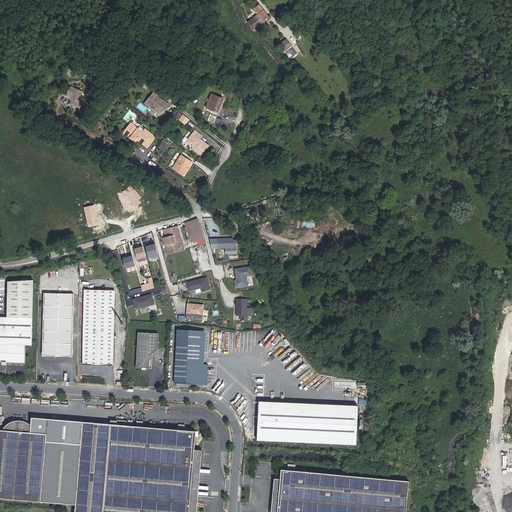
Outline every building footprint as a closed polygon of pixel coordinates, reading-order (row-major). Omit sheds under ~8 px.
[(260,5),(249,13),(253,19),(249,22),(254,29),(269,17),(260,5)] [(253,19),(249,13),(245,16),(249,22),(253,19)] [(292,46),(286,39),(279,45),(284,52),(292,46)] [(80,90),(71,86),(68,95),(71,96),(73,101),(74,102),(75,103),(74,105),(76,110),(84,113),(88,104),(84,102),(81,97),(79,95),(78,94),(80,90)] [(155,92),(146,102),(159,113),(165,107),(166,108),(169,104),(155,92)] [(218,112),(223,99),(212,95),(207,107),(218,112)] [(122,104),(117,100),(114,105),(119,108),(122,104)] [(150,111),(157,117),(159,115),(152,109),(150,111)] [(190,119),(183,114),(179,119),(185,125),(190,119)] [(124,132),(131,137),(133,135),(138,139),(148,147),(156,137),(146,129),(143,132),(132,122),(124,132)] [(194,131),(192,134),(193,135),(189,140),(193,148),(192,150),(202,157),(209,146),(200,139),(202,136),(194,131)] [(193,135),(192,134),(185,144),(190,146),(193,148),(189,140),(193,135)] [(189,168),(193,163),(182,156),(173,168),(184,176),(187,172),(186,172),(187,170),(189,167),(189,168)] [(246,211),(250,219),(256,217),(252,208),(246,211)] [(204,233),(199,217),(185,222),(186,225),(191,242),(204,238),(205,241),(228,233),(225,226),(222,227),(221,227),(219,227),(219,228),(204,233)] [(166,237),(170,254),(184,250),(178,227),(164,231),(166,237)] [(237,238),(217,238),(216,248),(237,248),(237,238)] [(148,256),(151,256),(152,260),(158,258),(154,243),(145,245),(148,256)] [(133,248),(138,263),(147,261),(142,245),(133,248)] [(132,255),(122,257),(125,268),(134,265),(132,255)] [(235,287),(248,286),(247,276),(252,275),(251,266),(235,267),(236,278),(234,279),(235,287)] [(201,288),(201,291),(211,289),(208,276),(187,280),(189,290),(201,288)] [(141,284),(143,291),(155,287),(152,277),(148,278),(149,282),(141,284)] [(0,362),(25,363),(26,345),(33,345),(33,317),(35,280),(7,278),(6,316),(0,316),(0,362)] [(116,364),(114,290),(84,291),(84,364),(116,364)] [(75,357),(74,293),(43,294),(43,357),(75,357)] [(152,293),(133,298),(136,309),(155,304),(152,293)] [(240,315),(240,320),(248,320),(249,315),(252,315),(252,307),(247,307),(247,298),(236,298),(236,315),(240,315)] [(187,302),(186,318),(203,319),(204,304),(187,302)] [(201,330),(179,329),(175,379),(206,382),(207,364),(202,364),(199,363),(201,336),(204,336),(204,333),(201,333),(201,330)] [(159,333),(138,332),(136,368),(151,369),(152,354),(158,349),(159,333)] [(359,405),(260,401),(258,439),(358,443),(359,405)] [(10,430),(0,429),(0,498),(42,503),(50,435),(33,433),(34,425),(33,424),(31,422),(28,421),(25,420),(21,419),(18,419),(15,420),(13,421),(11,422),(11,423),(10,430)] [(194,503),(197,469),(203,469),(204,452),(199,451),(201,433),(86,422),(77,511),(198,511),(200,503),(194,503)] [(396,511),(400,477),(279,467),(278,478),(278,486),(271,486),(269,510),(276,510),(275,511),(396,511)]
